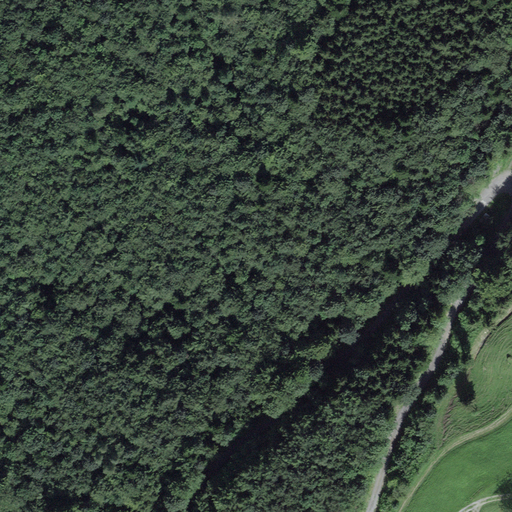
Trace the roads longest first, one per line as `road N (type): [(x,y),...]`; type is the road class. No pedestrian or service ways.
road 1 (track): [(511,180),(459,218),(238,434),(194,511)]
road 2 (track): [(367,511),(403,412),(511,209)]
road 3 (track): [(400,511),(445,448),(511,411)]
